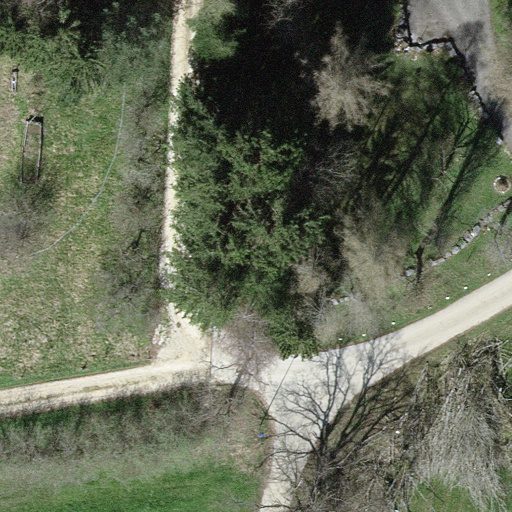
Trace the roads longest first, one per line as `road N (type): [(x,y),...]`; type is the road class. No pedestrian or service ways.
road 1 (residential): [(190,0),(182,282),(187,307),(214,346),(236,363),(271,372),(337,371),(511,284)]
road 2 (track): [(236,363),(0,416)]
road 3 (track): [(305,373),(273,511)]
